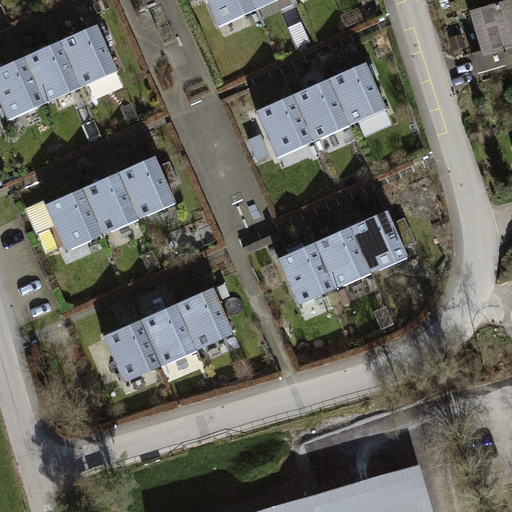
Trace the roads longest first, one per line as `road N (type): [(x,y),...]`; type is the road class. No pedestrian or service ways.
road 1 (residential): [(418,0),(478,237),(472,292),(451,334),(397,367),(302,399),(35,462)]
road 2 (residential): [(0,334),(35,462)]
